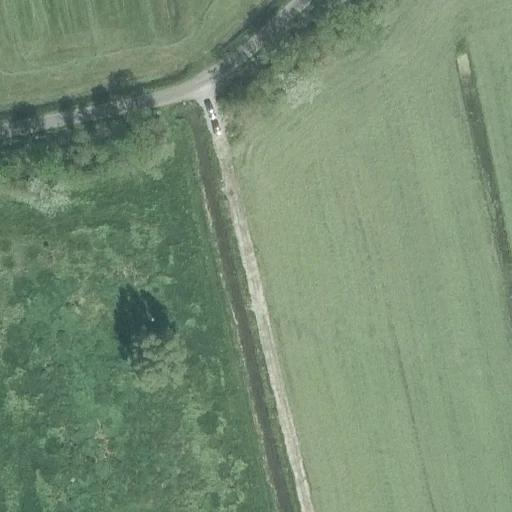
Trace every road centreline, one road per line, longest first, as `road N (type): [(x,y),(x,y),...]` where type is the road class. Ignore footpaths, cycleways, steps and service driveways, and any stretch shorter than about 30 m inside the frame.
road 1 (track): [(202,82),(306,511)]
road 2 (unclassified): [(301,0),(202,82),(0,131)]
